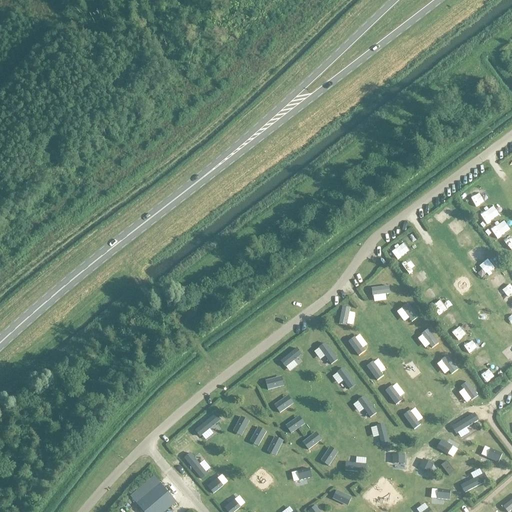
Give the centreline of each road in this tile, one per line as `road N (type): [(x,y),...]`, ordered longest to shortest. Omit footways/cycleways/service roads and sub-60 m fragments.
road 1 (primary): [(0,341),(221,163)]
road 2 (primary): [(221,163),(439,0)]
road 3 (primary): [(396,0),(221,163)]
